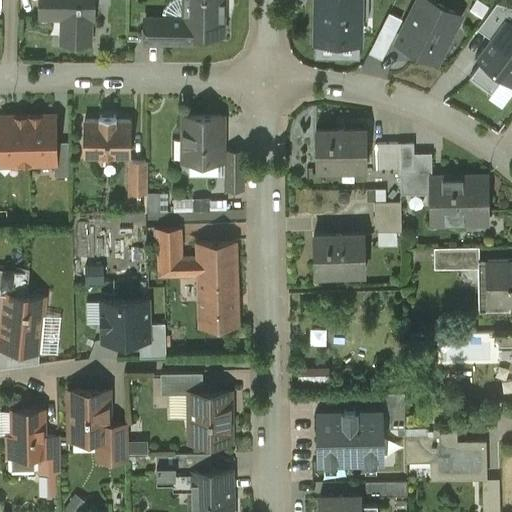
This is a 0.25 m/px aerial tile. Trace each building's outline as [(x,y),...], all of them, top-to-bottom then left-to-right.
[(41,0),(41,17),(70,18),(70,36),(88,36),(88,18),(92,18),(92,0),(41,0)] [(223,0),(183,0),(184,19),(183,33),(191,33),(223,34),(223,0)] [(369,0),(316,0),(316,39),(358,40),(358,18),(369,18),(369,0)] [(462,14),(433,0),(416,0),(396,42),(437,62),(462,14)] [(164,16),(145,16),(145,40),(190,41),(191,33),(183,33),(184,19),(164,19),(164,16)] [(475,59),(480,63),(470,76),(492,92),(502,79),(511,86),(511,85),(511,22),(505,18),(475,59)] [(54,114),(0,114),(0,123),(1,150),(1,160),(1,163),(9,163),(12,165),(30,165),(30,162),(54,162),(55,162),(55,140),(54,114)] [(222,115),(184,115),(184,138),(189,144),(189,158),(221,159),(222,115)] [(130,120),(115,119),(115,117),(99,117),(99,119),(84,119),(84,154),(130,155),(130,120)] [(366,127),(315,128),(315,166),(366,166),(366,127)] [(69,174),(68,140),(55,140),(55,162),(54,162),(54,175),(69,174)] [(400,167),(399,142),(375,142),(375,168),(400,167)] [(412,166),(412,142),(399,142),(400,167),(412,166)] [(242,151),(226,150),(226,187),(242,187),(242,151)] [(431,151),(413,152),(414,167),(412,166),(400,167),(400,193),(430,193),(430,175),(432,175),(431,151)] [(145,159),(130,159),(130,191),(145,191),(145,159)] [(432,175),(430,175),(430,193),(431,222),(482,221),(481,174),(432,175)] [(401,215),(401,200),(374,200),(374,215),(401,215)] [(401,215),(374,215),(374,229),(401,229),(401,215)] [(181,255),(179,226),(158,227),(159,273),(198,272),(197,254),(181,255)] [(159,273),(158,227),(137,227),(139,274),(159,273)] [(363,232),(313,233),(314,272),(365,271),(363,232)] [(235,239),(197,240),(198,272),(199,324),(238,323),(235,239)] [(478,245),(434,246),(434,267),(458,267),(458,260),(478,260),(478,245)] [(511,302),(511,258),(487,259),(488,308),(510,307),(510,303),(511,302)] [(45,294),(6,291),(1,346),(1,348),(40,351),(45,294)] [(148,299),(102,300),(103,339),(149,338),(148,299)] [(43,347),(59,348),(61,312),(44,312),(43,347)] [(40,351),(1,348),(1,346),(0,346),(0,366),(39,361),(40,351)] [(329,367),(300,368),(300,386),(329,385),(329,367)] [(202,371),(160,371),(160,392),(190,392),(190,391),(202,390),(202,371)] [(109,421),(108,387),(68,388),(69,437),(96,436),(109,436),(109,421)] [(202,390),(190,391),(190,392),(190,439),(230,438),(229,390),(202,390)] [(404,391),(381,391),(381,408),(382,427),(405,426),(404,391)] [(43,407),(12,407),(13,435),(8,435),(8,454),(18,454),(37,453),(44,453),(44,434),(43,407)] [(355,409),(355,408),(344,408),(344,409),(317,410),(319,460),(383,458),(382,427),(381,408),(355,409)] [(126,457),(126,420),(109,421),(109,436),(96,436),(96,458),(126,457)] [(455,424),(405,426),(406,460),(432,460),(432,476),(485,475),(484,441),(455,442),(455,424)] [(58,434),(44,434),(44,453),(37,453),(37,470),(58,470),(58,434)] [(210,451),(174,451),(174,471),(190,470),(190,469),(210,469),(210,451)] [(37,470),(37,453),(18,454),(8,454),(8,468),(12,471),(37,470)] [(210,469),(190,469),(190,470),(191,511),(231,511),(230,469),(210,469)] [(407,493),(407,478),(365,479),(365,494),(407,493)] [(499,511),(498,480),(482,481),(482,511),(499,511)] [(359,511),(360,492),(319,493),(319,511),(359,511)]
